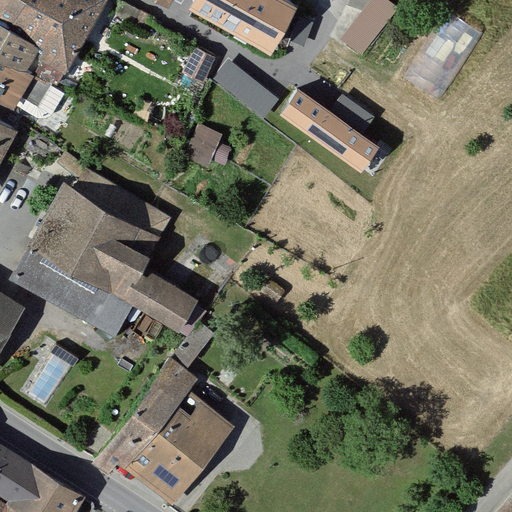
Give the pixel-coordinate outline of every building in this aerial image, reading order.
[(0,0),(0,26),(8,31),(25,0),(0,0)] [(104,0),(25,0),(8,31),(37,46),(32,61),(62,77),(104,0)] [(297,7),(284,0),(195,0),(190,9),(270,55),(297,7)] [(386,0),(370,0),(340,38),(361,55),(398,9),(386,0)] [(8,31),(0,26),(0,62),(26,75),(32,61),(37,46),(8,31)] [(229,58),(213,79),(264,118),(280,98),(229,58)] [(0,62),(0,104),(6,108),(26,75),(0,62)] [(346,88),(338,97),(368,122),(376,112),(346,88)] [(300,90),(284,113),(364,170),(380,148),(300,90)] [(6,108),(0,104),(0,144),(4,146),(20,116),(6,108)] [(237,136),(202,122),(192,145),(227,160),(237,136)] [(160,208),(57,157),(0,270),(0,271),(108,325),(125,292),(182,321),(199,287),(136,255),(160,208)] [(0,343),(26,302),(0,286),(0,343)] [(246,414),(171,355),(91,455),(101,468),(114,459),(174,505),(246,414)] [(68,511),(84,488),(0,436),(0,511),(68,511)] [(511,511),(511,484),(487,511),(511,511)]
